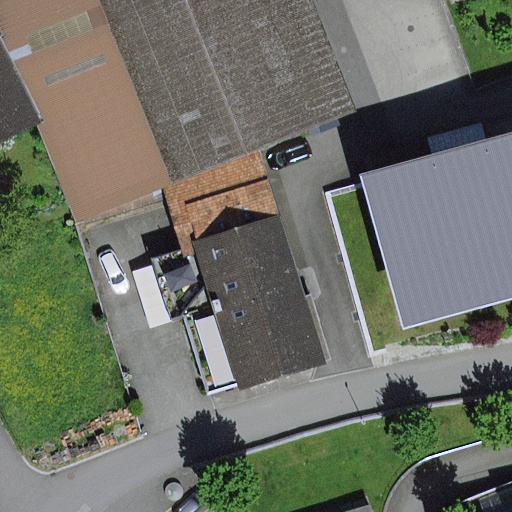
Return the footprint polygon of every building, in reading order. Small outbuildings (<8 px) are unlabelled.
[(164,188),(90,0),(0,0),(0,54),(34,121),(81,218),(159,191),(164,188)] [(90,0),(164,188),(254,152),(348,113),(304,0),(90,0)] [(0,54),(0,138),(34,121),(0,54)] [(431,162),(322,193),(370,362),(511,321),(511,134),(484,142),(479,126),(425,141),(431,162)] [(164,188),(159,191),(178,254),(189,250),(206,306),(178,315),(204,400),(314,364),(254,152),(164,188)] [(511,486),(479,499),(484,511),(509,511),(511,511),(511,486)]
